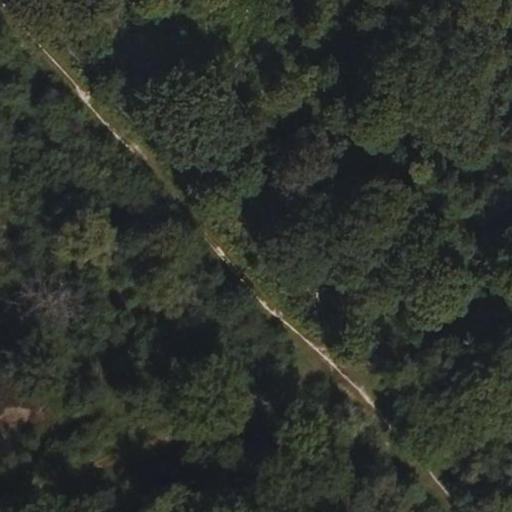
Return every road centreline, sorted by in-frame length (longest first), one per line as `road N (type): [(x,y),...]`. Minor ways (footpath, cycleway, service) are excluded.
road 1 (track): [(334,372),(0,8)]
road 2 (track): [(0,492),(334,372)]
road 3 (track): [(334,372),(480,117),(511,81)]
road 4 (track): [(334,372),(511,301)]
road 5 (track): [(459,511),(334,372)]
